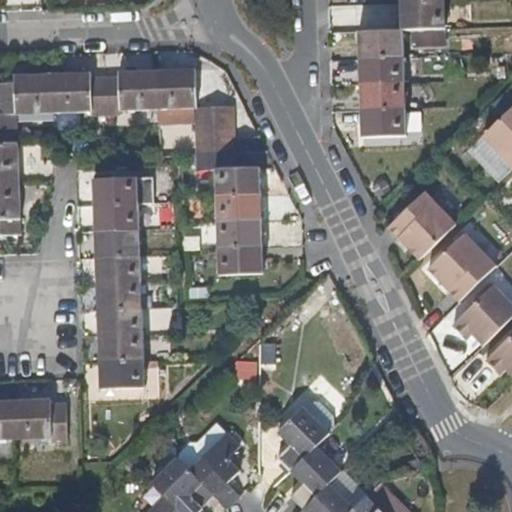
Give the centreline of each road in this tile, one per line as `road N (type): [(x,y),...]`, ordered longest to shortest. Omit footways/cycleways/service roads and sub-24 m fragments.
road 1 (residential): [(301,141),(441,423),(509,460)]
road 2 (residential): [(0,37),(220,28)]
road 3 (residential): [(301,0),(301,141)]
road 4 (residential): [(220,28),(253,58),(301,141)]
